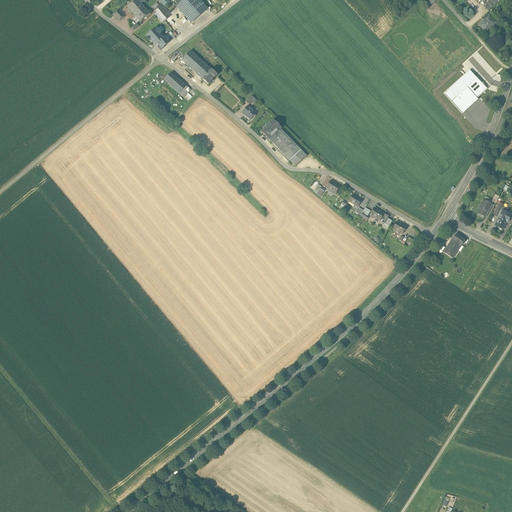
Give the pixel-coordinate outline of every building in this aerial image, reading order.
[(150,14),(137,0),(135,0),(127,7),(140,22),(150,14)] [(177,7),(191,23),(207,9),(199,0),(184,0),(180,4),(177,7)] [(488,2),(483,6),(488,11),(493,7),(488,2)] [(168,11),(161,3),(159,6),(165,13),(168,11)] [(165,13),(159,6),(154,9),(165,21),(171,15),(168,11),(165,13)] [(119,10),(113,15),(119,22),(125,16),(119,10)] [(489,16),(479,25),(485,32),(496,23),(489,16)] [(161,33),(157,29),(156,30),(155,29),(147,36),(148,37),(147,38),(149,41),(151,40),(153,42),(154,42),(155,43),(156,43),(158,44),(159,43),(163,48),(170,42),(165,37),(163,39),(159,34),(161,33)] [(211,71),(190,51),(182,61),(202,80),(211,71)] [(449,90),(445,94),(463,114),(478,100),(476,98),(486,89),(469,70),(448,89),(449,90)] [(211,71),(202,80),(208,85),(217,76),(211,71)] [(186,86),(171,73),(164,81),(179,94),(186,86)] [(186,86),(179,94),(184,98),(191,90),(186,86)] [(256,113),(248,107),(242,113),(250,120),(256,113)] [(273,121),(261,132),(267,139),(268,138),(269,139),(280,129),(281,129),(273,121)] [(300,152),(280,129),(269,139),(284,156),(283,157),(288,163),(290,161),(300,152)] [(300,152),(290,161),(295,167),(305,157),(300,152)] [(339,187),(330,181),(326,188),(335,194),(339,187)] [(362,200),(352,195),(348,201),(357,207),(362,200)] [(491,205),(483,200),(477,211),(485,216),(491,205)] [(363,211),(358,208),(355,213),(360,216),(362,213),(363,211)] [(370,211),(365,208),(363,211),(362,213),(367,216),(370,211)] [(388,217),(374,208),(370,215),(384,224),(387,219),(388,217)] [(511,215),(502,210),(499,218),(506,222),(507,223),(511,215)] [(506,222),(499,218),(495,226),(502,230),(506,222)] [(405,227),(396,222),(392,229),(401,234),(405,227)] [(464,241),(455,235),(452,239),(461,246),(464,241)] [(461,246),(452,239),(443,252),(452,259),(461,246)]
